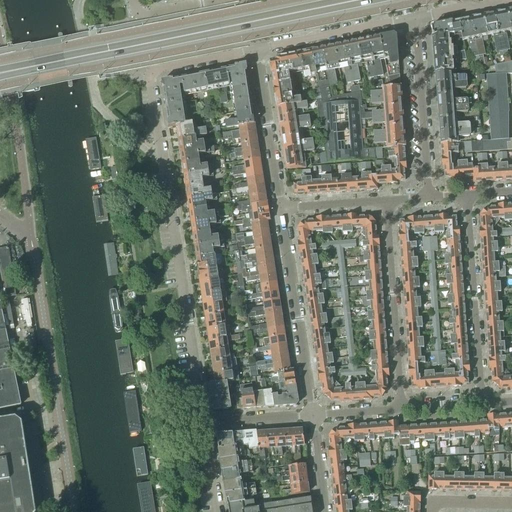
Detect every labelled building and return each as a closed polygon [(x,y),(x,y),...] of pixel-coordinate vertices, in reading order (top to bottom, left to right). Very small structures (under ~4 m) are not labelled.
[(508,11),(494,14),(502,56),(508,55),(507,51),(509,51),(506,33),(511,32),(508,11)] [(494,14),(483,16),(487,37),(492,36),(496,53),(498,53),(499,57),(502,56),(494,14)] [(483,16),(470,19),(479,61),(480,68),(485,68),(483,60),(482,56),(485,56),(481,38),(487,37),(483,16)] [(470,19),(459,21),(460,34),(462,42),(468,41),(472,58),(474,58),(475,62),(479,61),(470,19)] [(432,29),(432,36),(449,36),(454,35),(455,43),(462,42),(460,34),(459,21),(434,26),(433,26),(433,25),(432,25),(432,26),(431,26),(431,27),(430,28),(431,28),(431,29),(432,29)] [(389,88),(400,87),(397,54),(396,37),(393,35),(380,37),(384,57),(384,60),(388,59),(390,66),(385,67),(387,75),(389,88)] [(432,36),(434,55),(458,53),(458,52),(457,52),(456,48),(451,48),(450,42),(449,42),(449,36),(432,36)] [(384,57),(380,37),(379,38),(377,37),(374,37),(373,39),(368,40),(376,77),(382,76),(379,58),(384,57)] [(374,89),(377,89),(378,89),(377,82),(376,77),(368,40),(363,41),(362,40),(358,41),(357,42),(356,42),(360,62),(365,61),(369,80),(373,79),(374,84),(373,84),(374,89)] [(345,45),(353,83),(360,82),(356,63),(360,62),(356,42),(354,41),(351,42),(350,43),(345,45)] [(334,47),(338,67),(343,66),(346,84),(353,83),(345,45),(340,46),(339,45),(335,45),(334,47)] [(322,49),(330,88),(337,86),(333,68),(338,67),(334,47),(333,47),(331,46),(328,47),(327,48),(322,49)] [(362,120),(361,111),(361,107),(360,100),(359,93),(355,94),(351,94),(336,97),(334,98),(332,96),(331,92),(330,88),(322,49),(310,52),(315,75),(319,93),(320,98),(320,101),(316,101),(317,107),(320,122),(320,127),(318,130),(324,129),(326,163),(374,160),(374,149),(362,150),(362,145),(366,145),(366,140),(361,141),(360,120),(362,120)] [(300,54),(299,54),(302,71),(304,78),(310,77),(315,75),(310,52),(300,54)] [(436,73),(452,72),(453,72),(453,64),(457,64),(457,59),(458,59),(458,53),(434,55),(435,73),(436,73)] [(292,73),(302,71),(299,54),(271,59),(269,63),(271,73),(282,71),(282,70),(291,68),(292,73)] [(511,150),(511,139),(508,140),(508,116),(509,116),(506,75),(511,74),(511,61),(494,66),(495,75),(486,76),(490,141),(487,141),(481,142),(480,142),(475,142),(471,143),(471,153),(482,152),(511,150)] [(245,65),(226,69),(228,80),(230,79),(232,91),(249,89),(248,83),(247,82),(246,72),(246,71),(245,65)] [(288,73),(292,73),(291,68),(282,70),(282,71),(271,73),(275,96),(275,97),(291,94),(288,73)] [(209,72),(204,73),(207,89),(229,84),(228,80),(226,69),(220,70),(220,71),(210,73),(209,72)] [(437,79),(437,85),(466,83),(466,77),(464,76),(452,77),(452,72),(436,73),(436,74),(435,75),(435,78),(437,79)] [(186,77),(180,78),(183,91),(183,94),(207,89),(204,73),(198,75),(197,76),(187,78),(186,77)] [(164,100),(165,106),(181,103),(180,92),(183,91),(180,78),(161,82),(162,88),(163,88),(164,99),(164,100)] [(438,95),(438,97),(454,95),(453,90),(465,89),(467,88),(466,83),(437,85),(437,90),(436,91),(436,94),(438,95)] [(370,99),(400,97),(400,92),(401,90),(400,88),(400,87),(389,88),(382,89),(378,89),(377,89),(377,93),(370,94),(370,99)] [(250,94),(249,89),(232,91),(236,114),(253,112),(252,106),(251,105),(249,95),(250,94)] [(291,94),(275,97),(277,108),(276,108),(277,109),(301,104),(300,99),(299,93),(291,94)] [(438,103),(439,109),(468,107),(468,101),(466,100),(454,101),(454,95),(438,97),(438,98),(437,99),(437,102),(438,103)] [(383,109),(401,107),(402,105),(401,103),(400,97),(370,99),(371,105),(383,104),(383,109)] [(181,103),(165,106),(165,110),(166,111),(168,121),(167,123),(168,128),(175,127),(185,125),(191,124),(193,121),(192,115),(187,112),(185,103),(181,104),(181,103)] [(277,109),(276,110),(277,112),(278,118),(303,114),(302,110),(307,109),(306,103),(301,104),(277,109)] [(439,119),(440,121),(456,119),(455,114),(467,113),(469,112),(468,109),(472,109),(472,110),(478,109),(478,106),(468,107),(439,109),(439,114),(438,115),(438,118),(439,119)] [(362,120),(372,119),(402,117),(402,112),(402,110),(401,108),(401,107),(383,109),(383,113),(364,114),(363,110),(361,111),(362,120)] [(253,116),(253,112),(236,114),(237,121),(232,121),(224,122),(225,128),(254,124),(253,124),(252,117),(253,116)] [(303,118),(303,114),(278,118),(279,128),(309,123),(308,117),(303,118)] [(385,124),(385,128),(403,127),(404,124),(402,122),(402,117),(372,119),(373,125),(385,124)] [(440,127),(441,133),(473,130),(473,127),(470,127),(470,125),(468,124),(456,125),(456,119),(440,121),(440,122),(439,123),(439,126),(440,127)] [(310,128),(309,123),(279,128),(281,136),(283,151),(312,146),(312,141),(303,142),(300,129),(310,128)] [(177,133),(178,141),(195,138),(206,136),(205,129),(197,130),(197,131),(193,132),(192,124),(191,124),(185,125),(175,127),(176,132),(177,133)] [(255,133),(254,124),(225,128),(225,129),(238,127),(239,132),(220,134),(220,138),(228,137),(255,133)] [(373,133),(374,139),(403,137),(403,132),(404,130),(403,128),(403,127),(385,128),(385,132),(373,133)] [(440,145),(454,144),(457,143),(457,138),(469,137),(470,135),(470,133),(473,133),(473,130),(441,133),(441,138),(440,139),(440,145)] [(87,136),(90,156),(92,158),(95,158),(97,155),(94,134),(91,133),(88,133),(87,136)] [(240,140),(241,145),(257,142),(255,133),(228,137),(220,138),(221,142),(228,140),(228,142),(232,141),(240,140)] [(391,148),(404,147),(404,146),(405,144),(404,142),(403,137),(374,139),(374,145),(383,144),(384,148),(391,148)] [(178,141),(180,152),(213,147),(212,143),(208,144),(207,142),(196,143),(195,138),(178,141)] [(258,151),(257,142),(241,145),(241,149),(234,150),(234,149),(228,150),(229,156),(230,156),(258,151)] [(441,155),(455,154),(458,154),(457,149),(454,149),(454,144),(440,145),(441,155)] [(313,151),(312,146),(283,151),(284,160),(303,157),(302,157),(302,153),(313,151)] [(180,152),(182,164),(199,161),(198,155),(214,153),(213,147),(180,152)] [(388,159),(391,158),(405,157),(404,147),(391,148),(391,153),(388,154),(388,158),(388,159)] [(259,160),(258,151),(230,156),(231,159),(243,157),(243,162),(259,160)] [(444,178),(452,178),(451,166),(454,165),(454,161),(455,161),(455,154),(441,155),(441,157),(442,167),(444,167),(444,178)] [(303,157),(284,160),(285,166),(285,168),(286,169),(286,170),(305,169),(305,166),(310,165),(309,156),(303,157)] [(393,165),(393,170),(396,170),(397,182),(405,181),(404,170),(406,170),(405,160),(405,157),(391,158),(392,165),(393,165)] [(244,167),(231,169),(232,173),(261,168),(259,160),(243,162),(244,167)] [(182,164),(184,176),(212,171),(217,170),(217,167),(211,168),(211,165),(200,167),(199,161),(182,164)] [(463,179),(462,162),(457,162),(457,165),(454,165),(451,166),(452,178),(452,180),(463,179)] [(463,179),(472,178),(472,169),(472,164),(467,165),(467,162),(462,162),(463,179)] [(497,167),(492,168),(493,182),(503,181),(502,164),(497,165),(497,167)] [(507,164),(502,164),(503,181),(511,180),(511,166),(507,167),(507,164)] [(472,169),(472,178),(473,183),(483,182),(482,166),(477,166),(477,169),(472,169)] [(487,166),(482,166),(483,182),(493,182),(492,168),(487,168),(487,166)] [(375,171),(376,177),(376,176),(377,185),(386,184),(385,167),(380,168),(381,171),(375,171)] [(385,167),(386,184),(386,185),(397,184),(397,182),(396,170),(393,170),(390,170),(390,167),(385,167)] [(261,168),(232,173),(233,177),(237,176),(245,175),(246,180),(262,177),(261,168)] [(212,171),(184,176),(186,188),(203,185),(202,179),(213,178),(213,175),(218,174),(217,170),(212,171)] [(361,178),(356,178),(357,192),(367,191),(366,174),(365,174),(361,175),(361,178)] [(371,177),(370,174),(366,174),(367,191),(377,190),(377,185),(376,176),(376,177),(371,177)] [(341,180),(336,180),(337,193),(347,192),(346,176),(341,177),(341,180)] [(350,176),(346,176),(347,192),(357,192),(356,178),(351,179),(350,176)] [(263,186),(262,177),(246,180),(247,184),(236,186),(237,190),(263,186)] [(330,177),(326,178),(327,194),(337,193),(336,180),(331,180),(330,177)] [(294,195),(307,194),(306,179),(306,178),(301,179),(301,184),(293,185),(294,195)] [(306,179),(307,194),(307,195),(317,194),(316,182),(311,182),(311,178),(306,179)] [(321,181),(316,182),(317,194),(327,194),(326,178),(321,178),(321,181)] [(187,194),(187,200),(216,195),(215,192),(215,189),(204,191),(203,185),(186,188),(186,189),(185,190),(185,193),(187,194)] [(263,186),(237,190),(236,190),(236,195),(240,194),(248,192),(249,197),(265,195),(263,186)] [(96,198),(100,218),(102,220),(105,220),(107,217),(103,197),(101,195),(98,195),(96,198)] [(189,210),(189,211),(206,209),(205,203),(217,201),(216,195),(187,200),(188,205),(187,206),(188,209),(189,210)] [(237,204),(238,208),(266,203),(265,195),(249,197),(250,202),(237,204)] [(267,203),(266,203),(238,208),(236,208),(231,209),(231,211),(238,210),(238,213),(244,212),(244,211),(247,210),(248,216),(268,212),(267,203)] [(497,205),(497,208),(498,219),(503,218),(504,221),(509,221),(507,205),(497,205)] [(486,208),(483,212),(490,218),(489,219),(496,225),(499,221),(498,219),(497,208),(486,208)] [(189,211),(191,223),(228,217),(227,212),(219,214),(218,212),(207,214),(206,209),(189,211)] [(269,221),(268,212),(248,216),(249,220),(242,221),(234,223),(234,227),(243,225),(267,222),(269,221)] [(480,216),(481,229),(493,228),(496,225),(489,219),(490,218),(483,212),(479,216),(480,216)] [(345,216),(345,217),(347,232),(352,232),(351,229),(357,229),(356,218),(356,216),(345,216)] [(437,217),(438,233),(443,233),(443,230),(446,230),(448,230),(448,218),(448,216),(437,217)] [(326,218),(327,234),(332,234),(331,231),(337,230),(336,217),(326,218)] [(345,217),(336,217),(337,230),(342,230),(342,233),(347,232),(345,217)] [(362,228),(362,233),(372,220),(368,217),(356,218),(357,229),(362,228)] [(437,217),(427,218),(428,231),(433,231),(434,234),(438,233),(437,217)] [(456,217),(448,218),(448,230),(446,230),(446,234),(445,234),(446,241),(459,240),(459,238),(459,228),(457,228),(456,217)] [(315,219),(316,221),(316,232),(322,231),(322,234),(327,234),(326,218),(315,219)] [(407,219),(407,221),(408,233),(410,232),(413,232),(414,235),(418,235),(418,218),(407,219)] [(427,218),(418,218),(418,235),(423,234),(423,231),(428,231),(427,218)] [(219,219),(191,223),(193,235),(210,232),(209,226),(220,225),(219,219)] [(360,235),(364,238),(376,237),(375,224),(375,223),(372,220),(362,233),(360,235)] [(303,221),(300,225),(312,236),(312,232),(316,232),(316,221),(303,222),(303,221)] [(399,243),(413,242),(412,237),(411,237),(411,235),(410,235),(410,232),(408,233),(407,221),(399,221),(400,232),(398,233),(399,243)] [(268,230),(267,222),(243,225),(243,229),(251,228),(252,232),(268,230)] [(297,230),(299,243),(311,241),(310,236),(312,236),(300,225),(297,230)] [(480,240),(493,239),(496,238),(496,233),(493,234),(493,229),(493,228),(481,229),(479,229),(479,240),(480,240)] [(511,236),(511,361),(511,367),(511,229),(502,230),(502,237),(511,236)] [(269,239),(268,230),(252,232),(253,237),(243,239),(243,234),(237,235),(235,235),(237,244),(243,243),(244,243),(269,239)] [(195,247),(223,242),(226,242),(225,236),(211,238),(210,232),(193,235),(195,247)] [(365,248),(379,247),(378,237),(376,237),(364,238),(365,243),(362,243),(362,248),(365,248)] [(436,238),(422,239),(423,253),(427,253),(429,273),(429,283),(430,292),(433,336),(434,353),(430,353),(431,367),(445,366),(444,352),(440,352),(439,336),(435,292),(432,252),(437,252),(436,238)] [(271,248),(269,239),(244,243),(244,247),(254,246),(255,251),(271,248)] [(480,240),(480,249),(497,248),(497,243),(494,244),(493,239),(480,240)] [(446,241),(446,251),(460,250),(459,240),(446,241)] [(299,254),(312,252),(316,251),(315,251),(315,246),(312,246),(311,241),(299,243),(297,243),(299,254)] [(355,365),(346,289),(342,249),(355,248),(355,241),(321,244),(322,251),(336,250),(345,324),(346,336),(349,365),(348,365),(348,371),(340,372),(341,377),(365,375),(365,369),(357,370),(356,365),(355,365)] [(223,242),(195,247),(196,259),(220,255),(221,255),(220,249),(224,248),(223,242)] [(399,243),(400,254),(413,253),(413,249),(416,249),(416,244),(413,244),(413,242),(399,243)] [(232,243),(228,244),(229,252),(237,251),(236,247),(233,247),(232,243)] [(105,249),(108,270),(110,272),(113,271),(115,269),(112,248),(109,246),(106,247),(105,249)] [(363,253),(363,258),(379,257),(379,247),(365,248),(366,253),(363,253)] [(8,248),(0,249),(0,299),(15,296),(8,248)] [(272,257),(271,248),(255,251),(255,255),(239,257),(240,262),(243,261),(272,257)] [(480,249),(481,259),(495,258),(494,253),(497,253),(497,248),(480,249)] [(444,256),(444,262),(461,260),(460,250),(446,251),(447,256),(444,256)] [(299,254),(301,263),(317,261),(316,256),(313,257),(312,252),(299,254)] [(400,254),(401,265),(417,264),(417,259),(414,259),(413,253),(400,254)] [(197,263),(196,265),(196,268),(198,270),(198,271),(216,268),(222,267),(220,255),(196,259),(197,263)] [(273,266),(272,257),(243,261),(244,265),(249,264),(249,265),(251,264),(252,269),(255,268),(255,269),(273,266)] [(366,263),(367,268),(380,267),(379,257),(363,258),(363,263),(366,263)] [(481,259),(482,270),(498,268),(498,263),(495,264),(495,258),(481,259)] [(447,266),(448,271),(461,270),(461,260),(444,262),(444,266),(447,266)] [(301,263),(302,273),(315,271),(315,266),(318,266),(317,261),(301,263)] [(401,265),(401,275),(415,274),(414,269),(417,269),(417,264),(401,265)] [(275,274),(273,266),(255,269),(256,273),(249,274),(249,275),(246,275),(241,276),(242,280),(246,279),(275,274)] [(364,273),(364,278),(381,277),(380,267),(367,268),(367,273),(364,273)] [(199,277),(200,282),(218,280),(216,268),(198,271),(197,273),(198,276),(199,277)] [(482,270),(483,280),(496,279),(505,278),(504,268),(498,268),(482,270)] [(462,280),(461,270),(448,271),(445,272),(445,276),(446,282),(462,280)] [(302,273),(304,283),(320,281),(319,276),(316,276),(315,271),(302,273)] [(275,274),(246,279),(247,283),(259,281),(260,286),(276,283),(275,274)] [(401,275),(402,285),(418,284),(418,279),(415,279),(415,274),(401,275)] [(368,283),(368,288),(381,287),(381,277),(364,278),(365,283),(368,283)] [(483,280),(483,290),(500,288),(499,283),(496,284),(496,279),(483,280)] [(202,293),(202,294),(220,291),(218,280),(200,282),(201,287),(200,289),(200,292),(202,293)] [(449,286),(449,291),(463,290),(462,280),(446,282),(446,286),(449,286)] [(304,283),(305,293),(319,291),(325,290),(324,281),(320,281),(304,283)] [(277,292),(276,283),(260,286),(261,290),(244,293),(245,296),(245,297),(248,296),(277,292)] [(402,285),(403,295),(416,294),(416,289),(419,289),(418,284),(402,285)] [(365,293),(366,298),(382,297),(381,287),(368,288),(368,293),(365,293)] [(483,290),(484,300),(497,298),(497,293),(500,293),(500,288),(483,290)] [(447,296),(447,301),(464,300),(463,290),(449,291),(450,296),(447,296)] [(112,294),(115,315),(117,317),(120,316),(122,314),(119,293),(116,291),(113,292),(112,294)] [(203,301),(204,306),(222,303),(226,302),(225,298),(221,299),(220,291),(202,294),(202,295),(201,297),(201,300),(203,301)] [(305,293),(307,303),(323,300),(322,296),(319,296),(319,291),(305,293)] [(279,301),(277,292),(248,296),(245,297),(245,300),(245,301),(255,300),(262,299),(263,303),(279,301)] [(403,295),(403,305),(420,304),(420,299),(417,299),(416,294),(403,295)] [(369,303),(369,308),(383,307),(382,297),(366,298),(366,303),(369,303)] [(484,300),(485,310),(501,308),(501,303),(498,304),(497,298),(484,300)] [(29,299),(21,300),(24,321),(32,320),(29,299)] [(307,303),(308,313),(322,311),(321,306),(324,305),(323,300),(307,303)] [(450,306),(451,311),(464,310),(464,300),(447,301),(447,306),(450,306)] [(264,308),(247,310),(247,312),(247,314),(280,310),(279,301),(263,303),(264,308)] [(205,317),(206,318),(223,315),(222,303),(204,306),(205,311),(203,313),(204,316),(205,317)] [(403,305),(404,315),(418,314),(417,309),(420,309),(420,304),(403,305)] [(0,409),(20,406),(0,305),(0,409)] [(367,313),(367,318),(384,317),(383,307),(369,308),(370,313),(367,313)] [(485,310),(486,319),(499,319),(498,313),(501,313),(501,308),(485,310)] [(282,318),(280,310),(247,314),(248,319),(265,316),(266,321),(282,318)] [(451,311),(451,321),(465,320),(464,310),(451,311)] [(308,313),(310,323),(326,321),(325,315),(322,316),(322,311),(308,313)] [(404,315),(405,325),(421,324),(421,319),(418,319),(418,314),(404,315)] [(207,325),(208,330),(225,327),(223,315),(206,318),(206,319),(204,321),(205,324),(207,325)] [(370,323),(371,328),(385,327),(384,317),(367,318),(367,323),(370,323)] [(266,326),(250,328),(250,332),(283,327),(282,324),(282,318),(266,321),(266,326)] [(486,319),(486,329),(503,328),(502,323),(499,324),(499,319),(486,319)] [(452,326),(452,331),(466,330),(465,320),(451,321),(448,321),(449,326),(452,326)] [(310,323),(311,333),(325,331),(324,325),(327,325),(326,321),(310,323)] [(405,325),(406,335),(419,334),(419,329),(422,329),(421,324),(405,325)] [(208,336),(209,340),(230,337),(229,326),(225,327),(208,330),(208,331),(206,332),(207,335),(208,336)] [(284,336),(283,327),(250,332),(251,336),(257,335),(268,334),(269,339),(284,336)] [(371,328),(368,328),(369,338),(385,337),(385,327),(371,328)] [(486,329),(487,340),(500,339),(500,338),(503,338),(503,328),(486,329)] [(449,336),(450,342),(467,340),(466,330),(452,331),(453,336),(449,336)] [(311,333),(313,342),(329,340),(328,335),(325,336),(325,331),(311,333)] [(406,335),(406,345),(423,344),(422,339),(419,339),(419,334),(406,335)] [(239,336),(230,337),(209,340),(210,345),(208,347),(209,350),(211,351),(211,352),(228,349),(227,342),(239,341),(239,336)] [(269,339),(263,340),(264,348),(286,345),(285,342),(284,336),(269,339)] [(372,343),(373,348),(386,346),(385,337),(369,338),(369,343),(372,343)] [(487,340),(488,349),(504,348),(504,344),(501,344),(500,339),(487,340)] [(313,342),(314,352),(328,350),(327,345),(330,345),(329,340),(313,342)] [(453,346),(454,351),(467,351),(467,340),(450,342),(450,346),(453,346)] [(406,345),(407,355),(420,354),(420,349),(423,349),(423,344),(406,345)] [(121,348),(124,368),(126,370),(129,370),(131,367),(127,347),(125,345),(122,345),(121,348)] [(286,345),(264,348),(256,350),(254,350),(254,354),(270,351),(271,356),(287,354),(286,345)] [(370,353),(370,357),(387,356),(386,346),(373,348),(373,353),(370,353)] [(488,359),(488,360),(502,358),(505,358),(508,357),(507,348),(504,348),(488,349),(488,359)] [(212,358),(213,363),(234,360),(233,355),(229,356),(228,349),(211,352),(211,353),(210,354),(210,357),(212,358)] [(314,352),(316,362),(332,360),(331,355),(328,355),(328,350),(314,352)] [(451,361),(454,361),(468,360),(467,351),(454,351),(454,356),(451,356),(451,361)] [(288,363),(287,354),(271,356),(272,361),(256,363),(256,367),(260,367),(288,363)] [(407,355),(408,365),(421,364),(424,364),(424,359),(421,359),(420,354),(407,355)] [(374,362),(374,367),(387,366),(387,356),(370,357),(371,363),(374,362)] [(488,360),(489,369),(502,368),(502,363),(505,363),(505,358),(502,358),(488,360)] [(213,368),(212,369),(212,372),(214,373),(214,374),(236,370),(234,359),(234,360),(213,363),(213,368)] [(316,362),(317,372),(331,370),(330,365),(333,364),(332,360),(316,362)] [(456,368),(456,373),(459,373),(460,385),(468,384),(467,373),(469,373),(468,363),(468,360),(454,361),(455,368),(456,368)] [(290,371),(288,363),(260,367),(261,371),(273,369),(274,373),(290,371)] [(411,389),(419,388),(419,376),(421,376),(420,372),(422,372),(421,364),(408,365),(408,367),(409,378),(410,377),(411,389)] [(375,377),(386,377),(388,377),(388,366),(387,366),(374,367),(371,367),(371,373),(374,372),(375,377)] [(256,368),(248,369),(250,379),(254,379),(257,378),(257,376),(256,368)] [(492,383),(496,386),(506,372),(502,368),(489,369),(491,369),(492,383)] [(319,382),(321,382),(332,380),(331,375),(334,374),(334,369),(331,370),(317,372),(319,382)] [(214,375),(213,376),(214,385),(226,384),(238,382),(236,370),(214,374),(214,375)] [(278,378),(270,379),(270,383),(278,382),(277,382),(294,379),(293,371),(290,371),(274,373),(274,374),(277,374),(278,378)] [(444,374),(439,375),(440,388),(449,387),(449,371),(443,371),(444,374)] [(449,371),(449,387),(450,388),(460,387),(460,385),(459,373),(456,373),(454,374),(453,371),(449,371)] [(433,372),(429,373),(430,389),(440,388),(439,375),(434,375),(433,372)] [(500,389),(509,388),(509,377),(509,375),(506,372),(496,386),(499,389),(500,389)] [(419,376),(419,388),(420,390),(430,389),(429,373),(423,373),(424,376),(421,376),(419,376)] [(375,377),(372,382),(384,394),(388,390),(387,390),(386,377),(375,377)] [(258,393),(253,394),(256,409),(264,408),(260,381),(260,378),(257,378),(254,379),(256,386),(257,386),(258,393)] [(294,379),(277,382),(278,382),(279,392),(286,391),(286,396),(289,397),(297,396),(294,379)] [(273,407),(270,393),(270,391),(266,392),(264,380),(263,380),(260,381),(264,408),(273,407)] [(323,395),(327,398),(336,384),(332,380),(321,382),(323,395)] [(369,385),(369,387),(370,387),(371,398),(381,398),(384,394),(372,382),(369,385)] [(208,388),(210,399),(228,396),(226,384),(214,385),(210,386),(208,388)] [(331,401),(340,400),(339,389),(340,389),(340,387),(336,384),(327,398),(331,401)] [(364,384),(360,385),(361,401),(371,400),(371,398),(370,387),(369,387),(364,387),(364,384)] [(241,399),(243,410),(256,409),(253,394),(252,385),(239,387),(240,391),(241,399)] [(339,389),(340,400),(340,402),(351,402),(350,388),(350,385),(345,386),(345,389),(340,389),(339,389)] [(355,388),(350,388),(351,402),(361,401),(360,385),(355,385),(355,388)] [(298,403),(297,396),(289,397),(286,396),(286,391),(279,392),(280,397),(277,398),(277,395),(271,395),(271,393),(270,393),(273,407),(296,406),(298,403)] [(128,399),(132,420),(134,421),(137,421),(139,419),(135,398),(133,396),(130,397),(128,399)] [(228,396),(210,399),(212,410),(214,412),(230,410),(228,396)] [(487,416),(487,421),(488,430),(493,429),(494,432),(499,432),(498,429),(497,415),(487,416)] [(507,415),(497,415),(498,429),(508,428),(507,415)] [(0,511),(35,511),(22,424),(16,419),(10,420),(0,421),(0,511)] [(487,421),(478,422),(479,435),(489,435),(488,430),(487,421)] [(387,423),(389,440),(393,439),(393,436),(398,436),(399,436),(398,427),(398,422),(387,423)] [(478,422),(468,423),(469,436),(474,436),(474,439),(479,438),(479,435),(478,422)] [(387,423),(377,424),(378,437),(383,437),(384,440),(389,440),(387,423)] [(458,423),(448,424),(449,437),(454,437),(454,440),(459,440),(458,423)] [(468,423),(458,423),(459,440),(464,439),(463,436),(469,436),(468,423)] [(377,424),(368,425),(369,438),(368,438),(368,441),(374,441),(373,438),(378,437),(377,424)] [(448,424),(438,425),(438,438),(444,438),(444,441),(449,440),(449,437),(448,424)] [(347,426),(347,428),(348,440),(349,440),(354,439),(354,442),(359,442),(358,426),(358,425),(347,426)] [(368,425),(358,426),(359,442),(364,442),(363,439),(368,438),(369,438),(368,425)] [(428,425),(418,426),(419,439),(424,439),(424,442),(429,442),(428,425)] [(438,425),(428,425),(429,442),(434,442),(434,438),(438,438),(438,425)] [(418,426),(408,427),(409,443),(414,443),(414,440),(419,439),(418,426)] [(408,427),(398,427),(399,436),(398,436),(399,447),(409,446),(409,443),(408,427)] [(335,429),(331,433),(346,444),(349,440),(348,440),(347,428),(335,429)] [(296,431),(292,431),(296,465),(300,465),(300,460),(299,455),(300,455),(299,447),(303,447),(301,431),(301,429),(295,430),(296,431)] [(289,430),(283,431),(285,448),(290,448),(290,456),(291,456),(292,466),(296,465),(292,431),(289,431),(289,430)] [(271,431),(265,432),(267,449),(272,449),(273,457),(277,457),(274,432),(271,433),(271,431)] [(278,432),(274,432),(277,457),(282,456),(281,448),(285,448),(283,431),(278,431),(278,432)] [(260,433),(256,434),(260,456),(259,456),(259,458),(260,458),(260,461),(265,461),(264,449),(267,449),(265,432),(260,432),(260,433)] [(256,433),(242,434),(242,441),(242,442),(243,447),(248,446),(248,450),(255,449),(256,454),(259,453),(259,456),(260,456),(256,434),(256,433)] [(328,437),(330,448),(341,447),(343,447),(346,444),(331,433),(328,437)] [(218,450),(236,448),(243,447),(242,442),(242,441),(242,434),(235,434),(216,436),(218,450)] [(329,459),(346,457),(345,452),(342,452),(341,447),(330,448),(328,448),(329,459)] [(137,450),(140,471),(142,473),(145,472),(147,470),(143,449),(141,448),(138,448),(137,450)] [(218,450),(220,461),(245,457),(244,451),(237,452),(236,448),(218,450)] [(409,452),(410,458),(410,466),(411,466),(412,476),(419,475),(418,466),(416,466),(415,458),(414,458),(414,451),(409,452)] [(369,455),(358,456),(359,468),(370,467),(369,455)] [(251,462),(246,462),(245,457),(220,461),(221,473),(252,468),(251,462)] [(329,459),(330,469),(344,467),(343,462),(346,462),(346,457),(329,459)] [(281,473),(281,478),(305,475),(305,472),(306,472),(306,467),(305,467),(304,466),(288,468),(289,472),(281,473)] [(330,469),(331,479),(345,477),(344,467),(330,469)] [(221,473),(223,484),(243,481),(248,480),(247,474),(253,473),(252,468),(221,473)] [(438,491),(438,490),(439,474),(434,474),(434,477),(428,477),(428,490),(438,491)] [(438,490),(448,491),(448,477),(443,477),(443,474),(439,474),(438,490)] [(448,491),(458,491),(458,474),(453,474),(453,477),(448,477),(448,491)] [(458,491),(468,491),(468,477),(463,477),(463,474),(458,474),(458,491)] [(468,491),(478,491),(478,475),(474,474),(473,478),(468,477),(468,491)] [(290,482),(291,486),(308,484),(307,478),(306,479),(305,475),(281,478),(276,478),(276,483),(282,482),(282,483),(290,482)] [(478,491),(488,491),(488,478),(483,478),(483,475),(478,475),(478,491)] [(488,491),(498,491),(498,475),(493,475),(493,478),(488,478),(488,491)] [(498,491),(508,492),(508,478),(503,478),(503,475),(498,475),(498,491)] [(331,479),(332,488),(346,487),(352,486),(351,476),(345,477),(331,479)] [(223,484),(225,495),(255,490),(254,484),(244,486),(243,481),(223,484)] [(308,484),(291,486),(291,491),(280,492),(281,497),(308,493),(307,490),(308,489),(308,484)] [(142,490),(146,511),(147,511),(150,511),(151,511),(153,510),(149,489),(147,487),(144,488),(142,490)] [(332,488),(334,498),(347,497),(346,487),(332,488)] [(227,505),(227,506),(253,502),(252,496),(256,496),(255,490),(225,495),(227,505)] [(403,498),(403,503),(419,504),(420,504),(420,493),(406,493),(406,498),(403,498)] [(334,498),(335,508),(351,506),(351,502),(347,502),(347,497),(334,498)] [(311,511),(311,507),(310,499),(254,508),(253,502),(227,506),(228,508),(228,511),(311,511)] [(406,508),(405,511),(419,511),(419,504),(403,503),(403,508),(406,508)]
